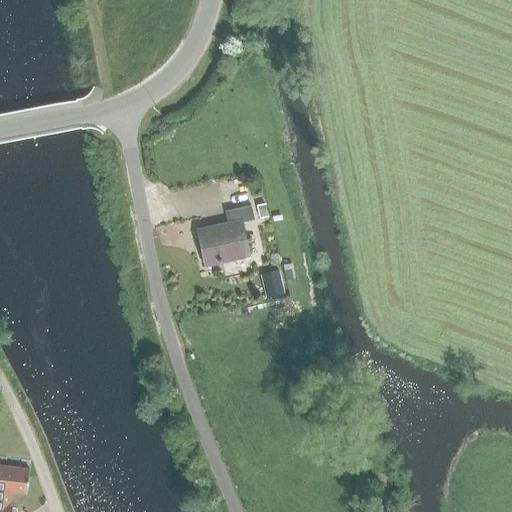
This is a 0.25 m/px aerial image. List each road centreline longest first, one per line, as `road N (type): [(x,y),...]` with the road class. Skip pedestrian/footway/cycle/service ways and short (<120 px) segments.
road 1 (unclassified): [(235,511),(165,326),(119,107)]
road 2 (tertiary): [(119,107),(176,73),(192,53),(210,0)]
road 3 (unclassified): [(55,511),(0,385)]
road 4 (tertiary): [(0,131),(119,107)]
